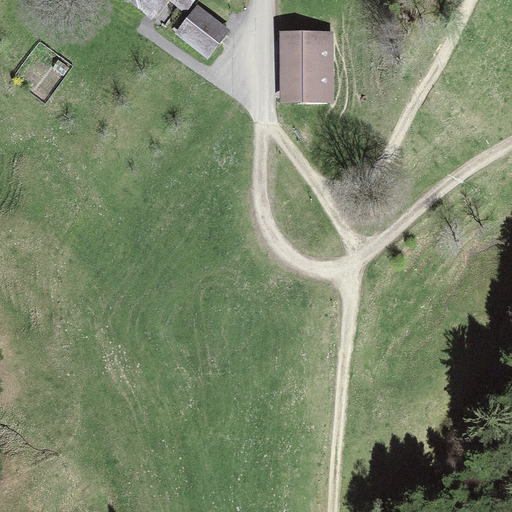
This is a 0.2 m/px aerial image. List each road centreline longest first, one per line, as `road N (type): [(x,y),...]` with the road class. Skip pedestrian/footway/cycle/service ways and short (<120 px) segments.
road 1 (track): [(359,252),(341,266),(313,265),(293,257),(268,226),(260,187),(260,0)]
road 2 (track): [(471,0),(387,158),(359,252)]
road 3 (track): [(359,252),(334,511)]
road 4 (track): [(511,144),(359,252)]
road 5 (track): [(263,114),(359,252)]
